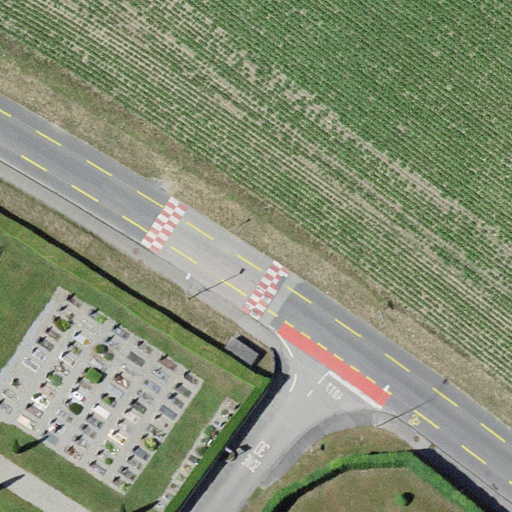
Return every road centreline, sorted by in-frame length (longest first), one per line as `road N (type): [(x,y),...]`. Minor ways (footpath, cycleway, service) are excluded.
road 1 (tertiary): [(342,344),(0,127)]
road 2 (residential): [(214,511),(342,344)]
road 3 (tertiary): [(511,467),(342,344)]
